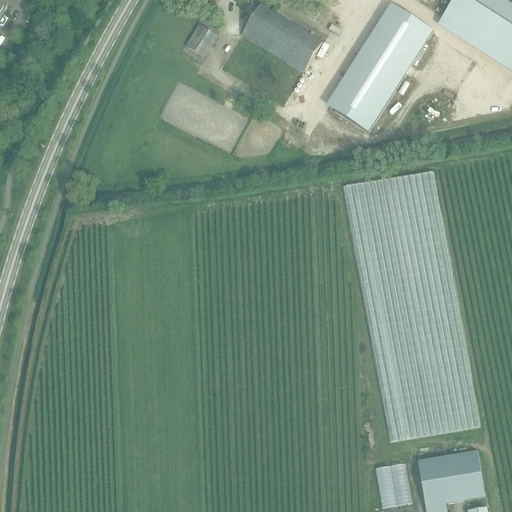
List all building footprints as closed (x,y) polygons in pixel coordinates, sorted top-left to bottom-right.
[(511,8),(498,0),(454,0),(443,17),(511,60),(511,8)] [(305,74),(318,52),(323,44),(261,6),(255,14),(242,36),(305,74)] [(399,11),(334,113),(369,135),(433,33),(399,11)] [(199,26),(185,48),(204,59),(218,37),(199,26)] [(283,115),(291,103),(252,78),(244,91),(283,115)] [(427,120),(434,128),(439,123),(431,116),(427,120)] [(478,453),(418,463),(425,509),(485,499),(478,453)] [(390,474),(395,511),(409,511),(412,511),(405,472),(390,474)]
